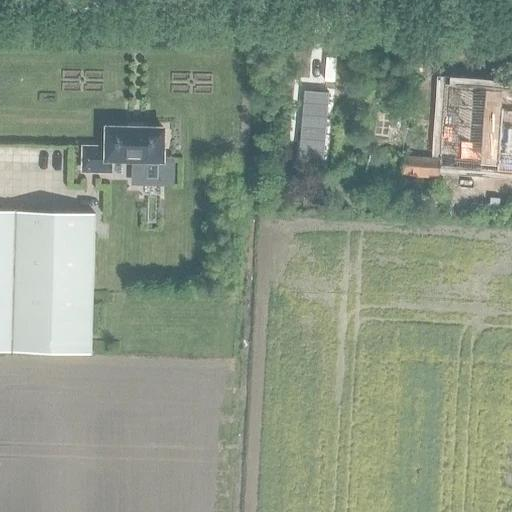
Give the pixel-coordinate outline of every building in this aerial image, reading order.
[(403,95),(406,86),(396,82),(393,91),(403,95)] [(440,166),(511,172),(511,90),(446,85),(440,160),(405,158),(403,176),(440,178),(440,166)] [(306,92),(300,164),(323,166),(330,94),(306,92)] [(85,149),(84,172),(110,173),(110,161),(163,162),(164,131),(108,129),(107,149),(85,149)] [(95,215),(0,212),(0,352),(91,355),(95,215)]
